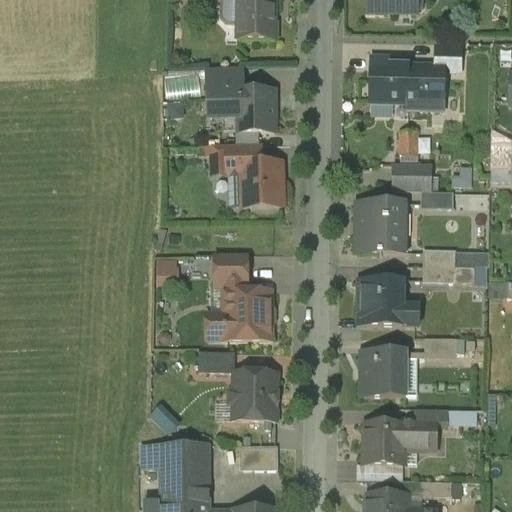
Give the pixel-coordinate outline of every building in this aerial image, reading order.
[(273,0),(237,0),(235,43),(276,45),(277,26),(272,26),(273,0)] [(366,0),(366,18),(417,19),(417,18),(422,13),(422,4),(417,0),(366,0)] [(410,62),(372,61),(371,105),(407,106),(407,114),(443,115),(444,71),(410,70),(410,62)] [(242,73),(206,74),(207,98),(234,97),(234,96),(242,96),(242,73)] [(234,96),(234,97),(207,98),(207,123),(235,122),(235,138),(274,137),(272,95),(242,96),(234,96)] [(416,135),(400,135),(400,159),(416,159),(416,135)] [(259,150),(227,151),(227,175),(228,182),(242,182),(242,170),(259,170),(259,150)] [(227,151),(210,151),(211,176),(227,175),(227,151)] [(259,170),(242,170),(242,182),(243,212),(281,211),(279,169),(259,170)] [(429,169),(393,169),(393,197),(421,197),(429,197),(429,169)] [(242,182),(228,182),(228,213),(243,212),(242,182)] [(429,197),(421,197),(420,213),(453,214),(453,197),(429,197)] [(404,209),(356,208),(356,258),(379,259),(379,261),(381,261),(381,259),(404,259),(404,258),(402,258),(402,210),(404,210),(404,209)] [(455,256),(422,255),(422,271),(454,272),(455,256)] [(459,255),(459,268),(491,269),(491,256),(459,255)] [(246,259),(214,260),(215,290),(216,290),(223,290),(245,289),(246,289),(246,259)] [(160,260),(160,290),(181,290),(181,260),(160,260)] [(454,272),(422,271),(422,287),(454,288),(454,272)] [(402,285),(359,284),(359,330),(401,331),(401,330),(418,331),(418,312),(402,312),(402,285)] [(245,297),(245,289),(223,290),(224,320),(210,321),(206,325),(206,340),(210,344),(224,344),(224,346),(270,345),(270,329),(272,327),(272,315),(270,313),(269,297),(245,297)] [(456,344),(424,343),(423,359),(455,360),(456,344)] [(234,358),(198,357),(198,378),(234,379),(234,358)] [(405,357),(362,357),(361,402),(404,403),(405,357)] [(234,379),(234,395),(231,398),(230,408),(233,412),(241,412),(240,426),(275,427),(275,379),(234,379)] [(170,439),(183,428),(164,408),(152,420),(170,439)] [(447,416),(415,415),(415,431),(435,431),(447,431),(447,430),(447,416)] [(476,416),(447,416),(447,430),(476,431),(476,416)] [(403,429),(365,428),(364,470),(402,471),(403,454),(403,430),(403,429)] [(435,431),(415,431),(403,430),(403,454),(435,455),(435,431)] [(277,451),(239,452),(239,476),(277,475),(277,451)] [(207,454),(159,453),(158,494),(161,495),(196,495),(196,486),(208,486),(207,454)] [(196,495),(161,495),(160,511),(207,511),(208,486),(196,486),(196,495)] [(451,488),(419,487),(419,503),(451,504),(451,488)] [(402,511),(403,501),(367,500),(367,511),(402,511)]
